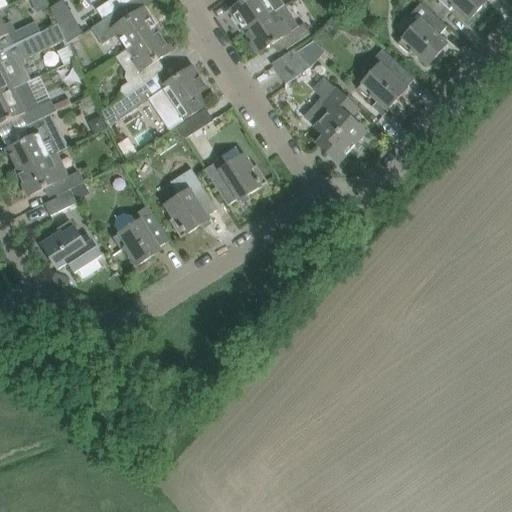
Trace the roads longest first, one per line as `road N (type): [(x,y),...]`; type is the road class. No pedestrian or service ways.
road 1 (unclassified): [(34,307),(120,325),(315,202)]
road 2 (unclassified): [(315,202),(385,185),(511,36)]
road 3 (residential): [(315,202),(208,45),(197,0)]
